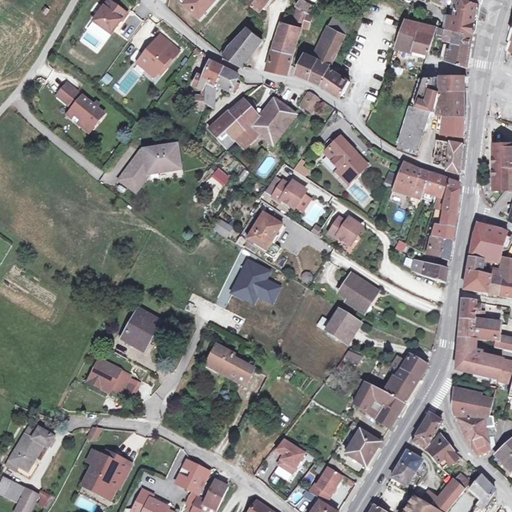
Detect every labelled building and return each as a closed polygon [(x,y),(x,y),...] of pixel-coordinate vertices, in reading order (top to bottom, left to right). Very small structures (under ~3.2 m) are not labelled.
[(125,12),(107,0),(105,0),(91,20),(108,33),(119,19),(120,19),(125,12)] [(189,0),(186,4),(201,17),(215,0),(189,0)] [(246,0),(246,1),(260,12),(269,0),(246,0)] [(300,0),(299,2),(296,7),(300,9),(311,16),(315,9),(300,0)] [(430,0),(429,2),(444,11),(450,0),(430,0)] [(460,0),(457,18),(451,17),(450,31),(474,37),(478,10),(479,5),(466,0),(460,0)] [(304,29),(311,16),(300,9),(296,18),(292,29),(282,25),(274,49),(274,50),(296,55),(303,31),(304,29)] [(286,14),(282,25),(292,29),(296,18),(286,14)] [(314,19),(311,16),(304,29),(310,31),(314,19)] [(339,27),(337,31),(348,35),(349,35),(353,26),(341,21),(339,27)] [(416,34),(419,24),(408,21),(399,47),(429,55),(429,54),(435,37),(416,34)] [(332,24),(324,41),(342,48),(348,35),(337,31),(339,27),(332,24)] [(438,28),(419,24),(416,34),(435,37),(438,28)] [(251,30),(248,26),(230,44),(222,56),(237,65),(254,39),(259,43),(261,38),(251,30)] [(474,37),(450,31),(444,30),(441,38),(456,40),(455,45),(472,48),(474,37)] [(158,34),(136,62),(144,68),(147,64),(157,72),(164,64),(166,65),(178,50),(158,34)] [(237,65),(243,68),(259,43),(254,39),(237,65)] [(322,61),(327,52),(337,57),(342,48),(324,41),(316,58),(322,61)] [(445,44),(441,58),(451,61),(469,67),(472,48),(455,45),(448,45),(445,44)] [(269,69),(290,74),(296,55),(274,50),(274,49),(269,69)] [(300,71),(325,83),(331,70),(337,57),(327,52),(322,61),(316,58),(308,55),(300,71)] [(215,84),(222,68),(209,61),(201,77),(196,75),(192,85),(201,90),(204,84),(211,87),(213,84),(215,84)] [(147,64),(144,68),(153,76),(157,72),(147,64)] [(234,82),(238,75),(222,68),(215,84),(233,94),(239,84),(234,82)] [(349,83),(333,72),(331,70),(325,83),(342,96),(349,83)] [(435,115),(435,105),(450,105),(449,116),(468,117),(467,91),(467,76),(442,77),(442,85),(437,85),(437,77),(437,78),(421,78),(418,85),(424,87),(423,108),(423,111),(431,113),(435,115)] [(79,93),(65,82),(56,94),(68,103),(73,97),(75,99),(79,93)] [(212,107),(213,88),(211,87),(204,84),(203,95),(203,100),(212,107)] [(424,87),(418,85),(413,98),(412,104),(423,108),(424,87)] [(300,105),(301,106),(305,108),(308,110),(318,96),(315,94),(309,92),(300,105)] [(202,107),(203,100),(203,95),(195,94),(194,106),(202,107)] [(93,104),(81,95),(77,100),(66,114),(81,126),(84,122),(91,127),(103,111),(95,105),(93,107),(91,106),(93,104)] [(295,115),(273,98),(260,116),(250,130),(246,127),(242,130),(230,140),(237,148),(256,134),(271,145),(295,115)] [(259,116),(241,99),(226,112),(242,130),(246,127),(259,116)] [(441,125),(446,125),(447,116),(449,116),(450,105),(435,105),(435,115),(442,117),(441,125)] [(427,128),(431,113),(423,111),(411,107),(396,149),(415,156),(425,127),(427,128)] [(242,130),(226,112),(205,129),(221,147),(230,140),(242,130)] [(260,116),(259,116),(246,127),(250,130),(260,116)] [(468,117),(449,116),(447,116),(445,133),(466,137),(468,117)] [(91,127),(84,122),(81,126),(88,131),(91,127)] [(335,170),(344,178),(349,174),(353,178),(365,167),(352,154),(355,152),(340,136),(325,151),(339,166),(335,170)] [(437,139),(433,164),(441,167),(446,158),(453,160),(450,170),(451,171),(463,174),(466,144),(437,139)] [(497,191),(511,190),(511,143),(498,143),(497,191)] [(175,144),(140,149),(143,171),(147,171),(178,166),(175,144)] [(143,171),(140,149),(119,177),(134,188),(147,171),(143,171)] [(367,164),(355,152),(352,154),(365,167),(367,164)] [(313,166),(302,158),(293,169),(305,177),(313,166)] [(446,158),(441,167),(450,170),(453,160),(446,158)] [(402,192),(411,195),(414,187),(420,170),(412,166),(403,162),(396,175),(393,187),(392,190),(402,192)] [(218,168),(208,180),(221,190),(230,178),(218,168)] [(429,173),(420,170),(414,187),(411,195),(417,197),(421,189),(424,190),(429,173)] [(433,192),(445,196),(449,179),(445,177),(429,173),(424,190),(433,192)] [(348,183),(353,178),(349,174),(344,178),(348,183)] [(394,178),(388,176),(386,183),(387,183),(391,185),(392,185),(394,178)] [(271,197),(279,202),(280,200),(293,209),(294,207),(302,195),(303,193),(302,189),(294,183),(290,184),(288,186),(274,177),(267,188),(273,193),(271,197)] [(451,180),(449,179),(445,196),(444,201),(442,209),(456,214),(460,185),(451,180)] [(273,193),(267,188),(264,192),(271,197),(273,193)] [(431,199),(433,192),(424,190),(422,196),(431,199)] [(302,195),(294,207),(301,211),(309,199),(302,195)] [(442,209),(444,201),(437,198),(434,207),(442,209)] [(267,205),(262,213),(272,219),(276,211),(267,205)] [(442,209),(434,207),(432,222),(435,223),(435,225),(454,228),(456,214),(442,209)] [(265,250),(281,225),(272,219),(262,213),(247,239),(265,250)] [(232,227),(217,218),(212,227),(226,236),(232,227)] [(349,245),(360,229),(359,225),(350,220),(346,220),(345,222),(338,218),(327,233),(335,238),(336,236),(349,245)] [(435,225),(430,239),(443,240),(451,241),(454,228),(435,225)] [(501,259),(504,247),(507,235),(507,233),(476,225),(473,236),(469,259),(488,262),(498,264),(499,265),(501,259)] [(320,230),(315,226),(312,232),(317,235),(320,230)] [(443,240),(430,239),(428,255),(439,257),(441,257),(443,240)] [(449,260),(451,241),(443,240),(441,257),(441,259),(449,260)] [(395,250),(402,252),(405,244),(398,241),(395,250)] [(487,267),(488,262),(469,259),(467,272),(485,275),(487,267)] [(501,279),(504,280),(511,282),(511,260),(507,260),(503,270),(502,276),(501,279)] [(437,267),(426,264),(418,261),(418,262),(412,272),(422,276),(424,277),(445,285),(447,270),(437,267)] [(494,277),(496,271),(487,267),(485,275),(494,277)] [(496,271),(494,277),(501,279),(502,276),(499,275),(499,272),(496,271)] [(494,277),(485,275),(467,272),(463,292),(487,296),(494,277)] [(374,303),(380,292),(353,276),(341,296),(349,301),(348,304),(364,313),(371,302),(374,303)] [(501,279),(494,277),(487,296),(498,298),(504,280),(501,279)] [(511,282),(504,280),(498,298),(511,301),(511,282)] [(460,313),(460,320),(475,321),(478,322),(479,318),(482,318),(483,312),(479,312),(479,306),(475,305),(475,303),(460,300),(460,313)] [(367,315),(374,303),(371,302),(364,313),(367,315)] [(359,320),(342,309),(327,330),(344,342),(359,320)] [(144,346),(159,322),(139,310),(122,338),(134,345),(136,341),(144,346)] [(460,320),(459,338),(473,340),(475,321),(460,320)] [(498,325),(478,322),(475,321),(473,340),(476,340),(477,340),(487,341),(495,342),(495,349),(507,352),(511,353),(511,340),(497,338),(498,325)] [(466,351),(475,352),(475,350),(476,340),(473,340),(459,338),(458,346),(457,359),(455,371),(471,374),(472,365),(471,365),(470,365),(468,364),(467,363),(466,362),(466,360),(466,359),(466,358),(466,351)] [(142,350),(144,346),(136,341),(134,345),(142,350)] [(221,371),(231,353),(218,346),(209,363),(221,371)] [(507,405),(511,405),(511,364),(481,357),(482,352),(475,350),(475,352),(466,351),(466,358),(466,359),(466,360),(466,362),(467,363),(468,364),(470,365),(471,365),(472,365),(471,374),(511,384),(509,399),(507,405)] [(344,363),(359,366),(361,355),(346,352),(344,363)] [(236,356),(231,353),(221,371),(225,373),(224,375),(245,387),(254,371),(234,359),(236,356)] [(398,361),(393,368),(401,372),(420,380),(427,368),(410,359),(406,365),(398,361)] [(127,381),(96,365),(84,387),(99,394),(102,389),(108,392),(118,398),(127,381)] [(405,403),(420,380),(401,372),(395,381),(392,380),(387,389),(384,393),(405,403)] [(368,379),(365,385),(384,393),(387,389),(368,379)] [(365,385),(363,384),(360,390),(352,405),(366,413),(368,414),(370,410),(368,409),(375,398),(384,406),(375,420),(389,429),(405,403),(384,393),(365,385)] [(134,389),(127,386),(121,396),(128,400),(134,389)] [(108,392),(102,389),(99,394),(105,398),(108,392)] [(494,403),(454,394),(452,410),(453,418),(457,417),(460,417),(461,412),(483,417),(490,418),(494,403)] [(368,414),(366,413),(365,414),(375,420),(384,406),(375,398),(368,409),(370,410),(368,414)] [(429,414),(411,443),(425,451),(430,443),(442,422),(429,414)] [(483,417),(483,420),(486,432),(495,431),(493,419),(490,418),(483,417)] [(486,432),(483,420),(458,419),(466,440),(477,456),(490,451),(486,432)] [(361,428),(353,422),(350,427),(359,432),(361,428)] [(45,448),(52,436),(36,426),(34,430),(30,437),(23,433),(7,460),(25,471),(41,445),(45,448)] [(27,426),(23,433),(30,437),(34,430),(27,426)] [(90,440),(97,427),(91,427),(85,438),(90,440)] [(366,435),(368,432),(361,428),(359,432),(346,455),(366,467),(380,443),(366,435)] [(430,443),(425,451),(432,461),(438,467),(441,464),(440,462),(453,452),(446,443),(439,436),(431,444),(430,443)] [(511,473),(511,472),(511,440),(496,456),(511,473)] [(285,444),(281,441),(277,446),(281,449),(285,444)] [(113,487),(126,463),(116,457),(114,462),(104,457),(93,451),(87,462),(93,465),(88,474),(94,477),(87,489),(98,495),(100,492),(111,498),(116,488),(113,487)] [(406,451),(390,478),(405,488),(421,462),(422,461),(406,451)] [(106,452),(104,457),(114,462),(116,457),(106,452)] [(332,457),(327,466),(342,475),(347,466),(332,457)] [(209,473),(188,462),(176,484),(192,492),(194,493),(199,495),(209,473)] [(119,490),(131,465),(126,463),(113,487),(116,488),(119,490)] [(324,466),(310,492),(329,503),(343,477),(324,466)] [(279,469),(276,475),(289,481),(292,475),(279,469)] [(82,486),(87,489),(94,477),(88,474),(82,486)] [(25,488),(2,476),(0,480),(0,493),(18,503),(25,488)] [(460,476),(456,482),(465,490),(470,484),(460,476)] [(482,477),(470,493),(483,502),(476,509),(478,510),(476,511),(484,511),(486,510),(488,511),(496,499),(494,497),(497,492),(489,484),(482,477)] [(203,503),(217,510),(228,486),(215,479),(205,499),(203,503)] [(439,503),(434,510),(437,511),(446,511),(465,490),(456,482),(439,503)] [(173,511),(167,509),(168,506),(160,502),(155,500),(150,498),(152,494),(142,489),(131,510),(134,511),(173,511)] [(110,501),(111,498),(100,492),(98,495),(110,501)] [(194,493),(192,492),(186,503),(188,505),(193,507),(198,496),(199,495),(194,493)] [(38,505),(45,506),(46,496),(39,495),(38,505)] [(205,499),(198,496),(193,507),(191,511),(198,511),(203,503),(205,499)] [(430,497),(425,504),(434,510),(439,503),(430,497)] [(404,511),(437,511),(434,510),(425,504),(413,498),(404,511)] [(272,511),(257,502),(249,511),(272,511)] [(333,511),(318,502),(311,511),(333,511)]
